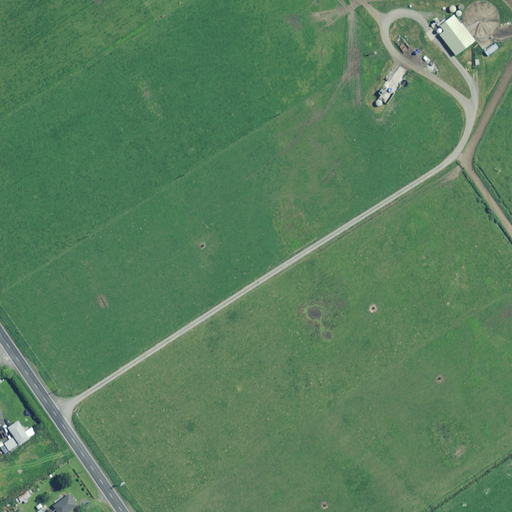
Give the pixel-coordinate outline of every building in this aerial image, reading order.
[(459,9),(459,10),(460,10),(461,10),(462,9),(463,8),(463,7),(463,6),(463,5),(462,4),(461,4),(460,4),(459,4),(458,4),(458,5),(457,5),(457,6),(457,7),(457,8),(458,8),(456,9),(456,8),(456,7),(455,7),(455,6),(454,6),(453,5),(452,5),(451,5),(451,6),(450,6),(449,7),(449,8),(449,9),(449,10),(449,11),(450,12),(451,12),(452,12),(452,13),(453,13),(453,12),(454,12),(455,12),(455,11),(456,12),(455,12),(455,13),(455,14),(455,15),(456,15),(456,16),(457,16),(458,17),(459,17),(460,16),(461,16),(461,15),(461,14),(461,13),(461,12),(460,11),(459,11),(459,10),(459,9)] [(444,19),(437,25),(439,27),(440,26),(444,32),(439,35),(455,56),(474,41),(454,15),(445,21),(444,19)] [(411,51),(405,42),(399,46),(405,55),(411,51)] [(498,48),(495,44),(484,52),(487,56),(498,48)] [(380,95),(378,99),(377,100),(376,100),(376,101),(375,101),(375,102),(375,103),(375,104),(376,105),(377,106),(378,106),(379,106),(380,106),(381,106),(381,105),(382,104),(382,103),(382,102),(382,101),(381,101),(387,104),(396,89),(404,75),(397,70),(389,82),(386,80),(378,94),(380,95)] [(29,439),(18,421),(7,428),(19,446),(29,439)] [(17,446),(12,438),(4,443),(9,451),(17,446)] [(31,496),(28,491),(18,497),(21,502),(31,496)] [(67,511),(77,505),(69,494),(53,507),(57,511),(56,511),(67,511)]
